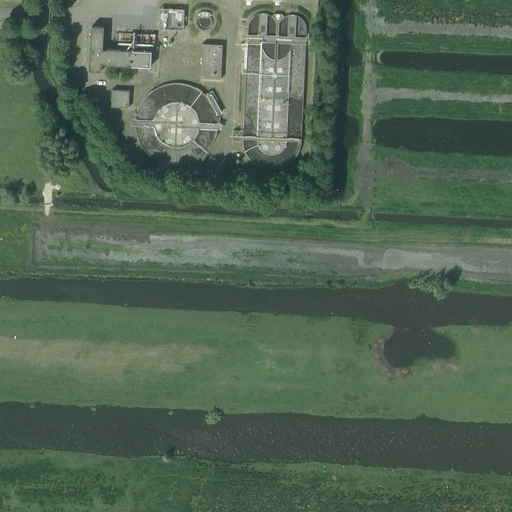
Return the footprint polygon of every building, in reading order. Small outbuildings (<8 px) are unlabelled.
[(159,29),(163,29),(177,29),(177,21),(183,21),(183,9),(160,8),(159,29)] [(197,22),(197,26),(200,29),(204,30),(208,29),(211,26),(211,22),(210,18),(207,16),(204,15),(200,16),(198,19),(197,22)] [(106,65),(132,66),(150,67),(151,51),(133,51),(107,49),(107,50),(102,50),(103,28),(91,27),(89,71),(101,71),(102,64),(107,64),(106,65)] [(220,79),(222,45),(202,44),(201,78),(220,79)] [(111,107),(129,108),(130,91),(112,90),(111,107)]
